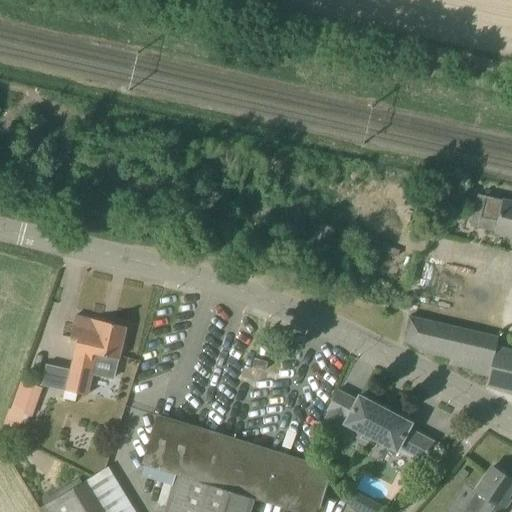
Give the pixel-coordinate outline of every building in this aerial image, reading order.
[(511,241),(511,202),(477,195),(470,226),(511,236),(510,241),(511,241)] [(511,351),(496,347),(498,339),(420,319),(396,314),(391,335),(404,339),(427,352),(450,358),(449,364),(473,369),(472,372),(489,376),(487,383),(511,390),(511,351)] [(114,379),(119,359),(126,327),(75,316),(70,337),(78,339),(66,391),(77,393),(87,396),(92,374),(114,379)] [(254,358),(252,366),(266,370),(268,362),(254,358)] [(346,420),(354,405),(350,403),(352,398),(337,390),(327,410),(328,411),(320,425),(338,434),(345,420),(346,420)] [(16,394),(11,409),(29,416),(32,417),(38,401),(16,394)] [(434,442),(408,429),(411,424),(359,396),(354,405),(346,420),(345,424),(363,433),(360,438),(376,446),(378,441),(397,451),(398,449),(423,462),(434,442)] [(253,498),(280,505),(302,511),(318,511),(331,471),(294,459),(292,463),(235,445),(236,441),(158,417),(154,430),(144,462),(145,463),(141,475),(173,485),(164,511),(249,511),(251,508),(253,498)] [(502,511),(511,500),(507,497),(511,489),(511,479),(493,466),(475,493),(476,493),(463,511),(502,511)] [(135,511),(108,467),(85,481),(43,506),(46,511),(135,511)] [(349,489),(343,502),(349,505),(354,511),(366,511),(372,501),(349,489)]
